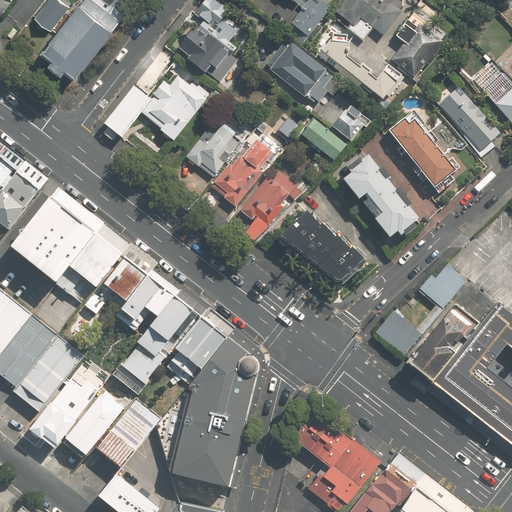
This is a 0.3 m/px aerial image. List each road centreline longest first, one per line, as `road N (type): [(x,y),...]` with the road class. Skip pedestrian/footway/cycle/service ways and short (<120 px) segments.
road 1 (secondary): [(64,149),(313,343)]
road 2 (residential): [(511,172),(313,343)]
road 3 (secondary): [(313,343),(511,501)]
road 4 (residential): [(176,0),(64,149)]
road 5 (secondary): [(248,511),(281,378),(313,343)]
